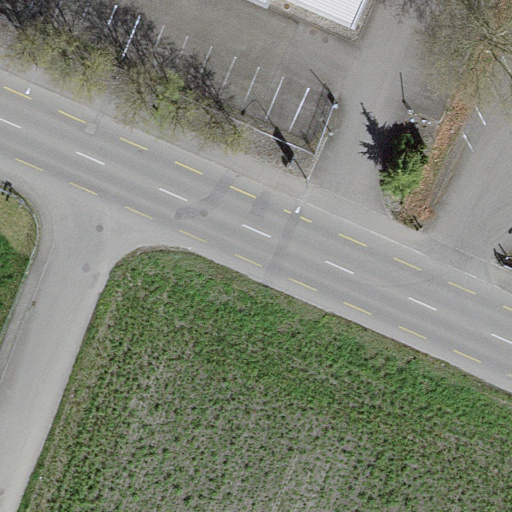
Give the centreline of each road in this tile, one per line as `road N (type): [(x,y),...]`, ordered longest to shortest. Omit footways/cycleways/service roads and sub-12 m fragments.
road 1 (secondary): [(0,116),(511,342)]
road 2 (unknown): [(122,170),(0,499)]
road 3 (unknown): [(409,297),(511,28)]
